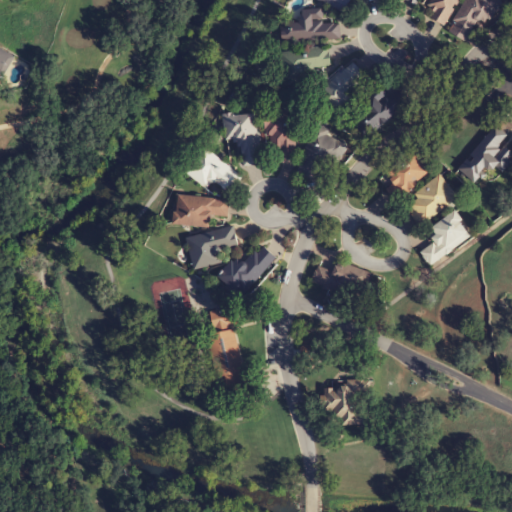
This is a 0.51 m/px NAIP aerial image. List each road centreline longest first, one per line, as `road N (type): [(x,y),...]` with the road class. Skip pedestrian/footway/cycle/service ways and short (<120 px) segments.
road 1 (residential): [(511,30),(472,57),(435,113),(354,172),(307,241),(292,285),(287,354),(311,466),(312,511)]
road 2 (residential): [(290,298),(511,409)]
road 3 (residential): [(419,68),(417,77),(370,52),(366,24),(376,16),(404,24),(420,49),(419,68)]
road 4 (residential): [(346,230),(343,212),(391,226),(403,241),(400,256),(384,265),(365,260),(351,251),(346,230)]
